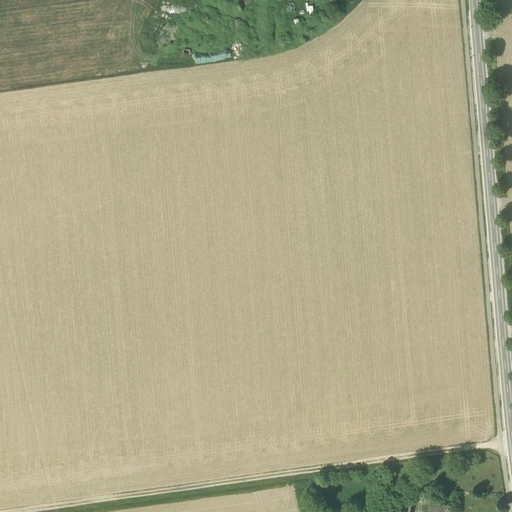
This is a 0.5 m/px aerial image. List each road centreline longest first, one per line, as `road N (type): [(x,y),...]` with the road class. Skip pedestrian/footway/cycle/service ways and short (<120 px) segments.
road 1 (track): [(24,511),(511,444)]
road 2 (tertiary): [(511,428),(474,0)]
